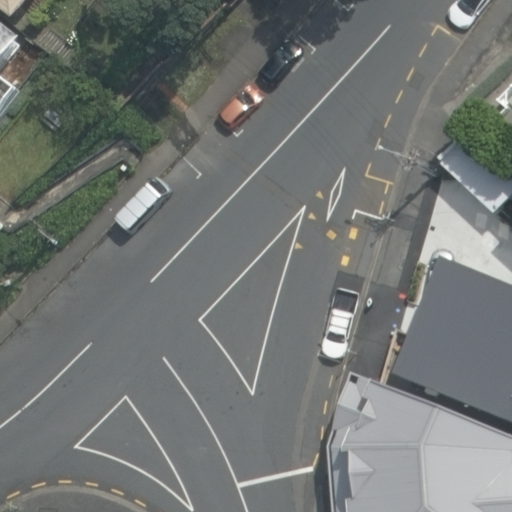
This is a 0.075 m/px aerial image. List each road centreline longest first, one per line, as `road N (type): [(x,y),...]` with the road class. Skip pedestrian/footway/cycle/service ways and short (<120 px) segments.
road 1 (tertiary): [(393,0),(149,313)]
road 2 (tertiary): [(247,511),(149,313)]
road 3 (tertiary): [(149,313),(0,423)]
